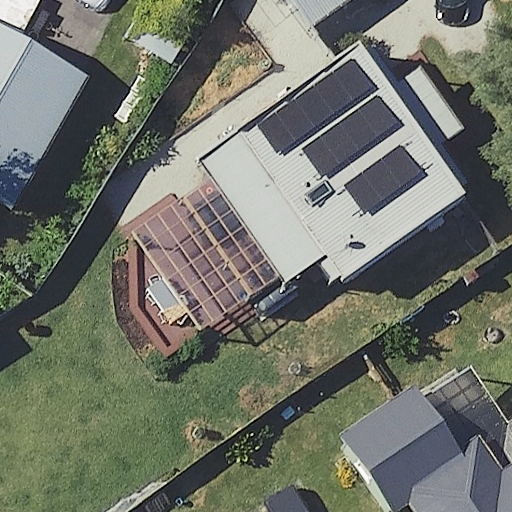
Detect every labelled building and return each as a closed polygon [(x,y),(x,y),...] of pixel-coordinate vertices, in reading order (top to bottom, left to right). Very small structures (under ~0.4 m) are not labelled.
[(388,0),(293,0),(328,46),(388,0)] [(101,90),(0,36),(0,197),(34,216),(101,90)] [(486,212),(368,47),(260,124),(248,108),(159,172),(263,317),(334,266),(360,303),(486,212)] [(511,511),(511,446),(472,388),(372,456),(410,511),(511,511)] [(302,511),(280,486),(249,511),(302,511)]
